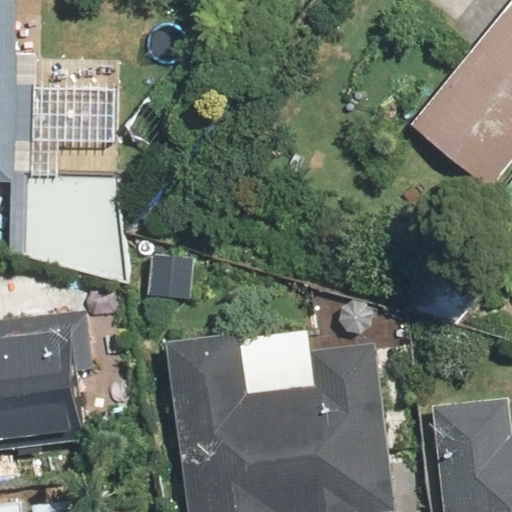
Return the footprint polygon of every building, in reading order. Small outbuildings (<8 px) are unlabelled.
[(126,64),(40,58),(43,0),(0,0),(0,183),(9,183),(7,255),(124,286),(126,64)] [(511,159),(511,0),(410,122),(489,187),(511,159)] [(196,250),(150,248),(147,296),(193,299),(196,250)] [(0,434),(77,426),(71,371),(103,368),(96,309),(50,314),(48,294),(0,298),(0,434)] [(306,328),(164,343),(187,511),(396,511),(374,353),(310,362),(306,328)] [(507,395),(431,402),(441,511),(511,511),(511,433),(511,434),(507,395)] [(95,511),(93,489),(0,498),(0,511),(95,511)]
